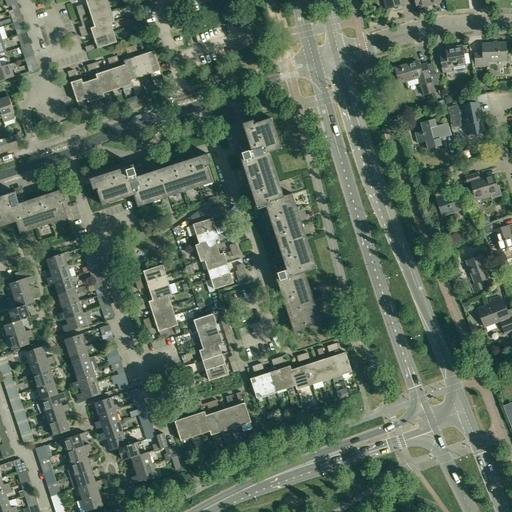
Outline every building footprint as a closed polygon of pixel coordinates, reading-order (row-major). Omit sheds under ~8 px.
[(85,0),(89,8),(108,2),(107,0),(85,0)] [(383,0),(386,9),(402,5),(400,0),(383,0)] [(89,8),(92,18),(111,11),(108,2),(89,8)] [(10,11),(10,12),(19,9),(17,4),(12,6),(13,10),(10,11)] [(110,22),(111,23),(115,22),(111,11),(92,18),(95,27),(95,28),(110,22)] [(13,23),(14,24),(23,21),(21,16),(16,18),(17,22),(13,23)] [(114,32),(111,23),(110,22),(95,28),(95,27),(91,28),(94,39),(114,32)] [(17,35),(17,36),(26,33),(25,28),(19,29),(21,34),(17,35)] [(117,42),(114,32),(94,39),(97,49),(117,42)] [(21,47),(21,48),(30,45),(29,40),(23,41),(25,46),(21,47)] [(505,43),(482,44),(483,54),(475,55),(475,67),(488,66),(487,62),(506,61),(505,43)] [(467,53),(463,54),(461,47),(467,46),(446,49),(447,58),(441,59),(441,56),(440,56),(443,73),(454,72),(453,67),(456,67),(458,67),(458,66),(464,65),(464,64),(468,63),(467,53)] [(154,51),(144,55),(150,74),(160,71),(154,51)] [(25,59),(25,60),(34,57),(33,52),(27,53),(29,58),(25,59)] [(150,74),(144,55),(134,58),(140,77),(150,74)] [(140,77),(134,58),(124,61),(125,65),(126,65),(131,80),(140,77)] [(405,82),(418,78),(423,96),(434,92),(430,77),(435,75),(431,63),(426,65),(426,64),(419,66),(418,61),(400,67),(406,86),(407,86),(405,82)] [(29,72),(38,69),(37,64),(31,66),(33,70),(29,72)] [(1,67),(0,67),(0,81),(14,77),(10,65),(1,67)] [(126,65),(125,65),(116,68),(122,88),(133,84),(131,80),(126,65)] [(116,68),(106,71),(113,91),(122,88),(116,68)] [(103,94),(113,91),(106,71),(96,75),(97,79),(98,78),(103,94)] [(97,79),(88,82),(91,91),(86,93),(88,99),(87,99),(88,103),(105,98),(103,94),(98,78),(97,79)] [(77,102),(87,99),(88,99),(86,93),(91,91),(88,82),(83,83),(82,79),(71,83),(77,102)] [(15,117),(14,114),(9,97),(0,99),(0,111),(2,118),(3,122),(4,123),(14,120),(15,117)] [(475,130),(484,128),(485,128),(482,112),(462,117),(466,134),(476,132),(475,130)] [(284,196),(279,182),(270,153),(281,149),(271,118),(255,124),(254,120),(243,124),(249,142),(237,146),(235,147),(238,154),(240,154),(258,210),(267,207),(284,262),(272,266),(275,274),(294,333),(305,329),(304,326),(320,321),(305,273),(316,269),(292,194),(284,196)] [(425,141),(427,150),(442,146),(439,136),(443,135),(443,138),(451,135),(448,123),(440,125),(440,127),(437,128),(435,119),(420,123),(422,131),(414,133),(417,144),(425,141)] [(20,134),(14,136),(9,138),(9,137),(8,137),(8,138),(10,143),(22,139),(20,134)] [(8,138),(2,140),(0,140),(0,146),(3,145),(10,143),(8,138)] [(208,154),(145,174),(141,162),(140,161),(133,163),(133,165),(90,179),(94,189),(97,188),(102,205),(134,195),(138,207),(213,182),(208,166),(211,164),(208,154)] [(498,186),(495,186),(492,175),(478,179),(477,174),(465,177),(467,183),(471,182),(476,202),(477,202),(476,199),(490,194),(492,199),(501,196),(498,186)] [(445,181),(432,185),(442,216),(463,209),(465,214),(466,214),(458,191),(443,196),(442,192),(448,190),(445,181)] [(27,201),(23,189),(22,187),(15,190),(15,192),(0,196),(0,227),(16,222),(20,234),(21,234),(21,233),(67,218),(68,218),(62,201),(66,200),(62,189),(27,201)] [(221,205),(209,209),(212,216),(224,212),(221,205)] [(196,235),(216,229),(212,218),(193,225),(196,235)] [(499,220),(482,227),(485,235),(494,232),(500,250),(499,250),(499,251),(511,246),(511,243),(507,226),(511,225),(511,224),(501,227),(499,220)] [(207,248),(217,245),(215,240),(219,239),(216,229),(196,235),(199,244),(199,245),(205,243),(207,248)] [(199,245),(199,244),(195,245),(201,262),(205,261),(204,260),(220,255),(220,254),(217,245),(207,248),(205,243),(199,245)] [(63,253),(46,259),(50,271),(67,266),(66,262),(68,259),(69,258),(69,257),(68,252),(63,253)] [(85,259),(86,260),(95,257),(93,252),(87,254),(89,258),(85,259)] [(204,260),(205,261),(208,270),(227,263),(224,253),(220,254),(220,255),(204,260)] [(481,255),(466,261),(475,284),(471,285),(474,292),(485,288),(482,281),(489,278),(483,264),(484,263),(481,255)] [(227,263),(208,270),(211,279),(230,273),(227,263)] [(90,271),(90,272),(99,269),(97,264),(91,265),(93,270),(90,271)] [(163,265),(143,271),(147,281),(166,275),(163,265)] [(67,266),(50,271),(52,277),(47,279),(49,285),(54,283),(71,277),(67,266)] [(9,284),(13,295),(30,290),(29,285),(34,283),(32,276),(29,269),(30,269),(15,274),(18,281),(9,284)] [(230,273),(211,279),(214,290),(234,283),(230,273)] [(169,285),(166,275),(147,281),(150,291),(169,285)] [(93,283),(94,284),(102,281),(101,276),(95,277),(97,282),(93,283)] [(54,283),(58,295),(75,289),(71,277),(54,283)] [(150,291),(153,300),(153,301),(168,296),(169,296),(173,295),(169,285),(150,291)] [(97,295),(97,296),(106,293),(105,287),(99,289),(101,294),(97,295)] [(62,307),(79,301),(75,289),(58,295),(62,307)] [(30,290),(13,295),(17,308),(26,305),(34,302),(30,290)] [(152,312),(171,305),(169,296),(168,296),(153,301),(153,300),(149,302),(152,312)] [(486,306),(478,309),(485,327),(499,321),(505,335),(510,333),(509,331),(511,330),(511,310),(511,309),(511,312),(506,314),(505,312),(503,312),(501,309),(502,306),(499,297),(484,302),(486,306)] [(203,298),(196,300),(199,308),(206,306),(203,298)] [(101,307),(110,305),(108,299),(103,301),(105,306),(101,307)] [(66,319),(83,313),(79,301),(62,307),(64,313),(59,315),(61,321),(66,319)] [(462,304),(464,310),(470,307),(468,301),(462,304)] [(30,317),(26,305),(17,308),(9,311),(13,323),(21,320),(30,317)] [(171,305),(152,312),(155,322),(175,315),(171,305)] [(105,319),(114,317),(112,311),(107,313),(109,318),(105,319)] [(64,333),(79,328),(92,324),(89,312),(83,313),(66,319),(68,324),(62,326),(64,333)] [(194,320),(197,330),(216,324),(213,314),(194,320)] [(175,315),(155,322),(159,332),(178,325),(175,315)] [(4,326),(8,337),(25,332),(21,320),(13,323),(4,326)] [(216,324),(197,330),(200,340),(220,334),(216,324)] [(31,330),(25,332),(8,337),(12,350),(29,344),(27,338),(33,336),(31,330)] [(104,340),(104,341),(113,338),(111,333),(106,334),(107,339),(104,340)] [(64,340),(68,352),(85,346),(81,334),(64,340)] [(219,345),(223,344),(220,334),(200,340),(203,349),(203,350),(219,345)] [(47,359),(45,353),(50,351),(48,345),(26,352),(30,364),(47,359)] [(203,350),(203,349),(199,351),(202,361),(222,354),(219,345),(203,350)] [(68,352),(72,364),(89,358),(85,346),(68,352)] [(345,352),(335,356),(342,375),(352,372),(345,352)] [(222,354),(202,361),(206,370),(225,364),(222,354)] [(332,378),(342,375),(335,356),(326,359),(332,378)] [(47,359),(30,364),(34,377),(51,371),(49,365),(54,363),(52,357),(47,359)] [(89,358),(72,364),(76,376),(86,372),(93,370),(98,369),(94,357),(89,358)] [(326,359),(316,362),(322,381),(332,378),(326,359)] [(316,362),(306,365),(313,385),(322,381),(316,362)] [(225,364),(206,370),(209,381),(228,374),(225,364)] [(306,365),(296,368),(303,388),(313,385),(306,365)] [(297,390),(303,388),(296,368),(291,370),(290,366),(280,369),(286,389),(295,386),(297,390)] [(115,377),(125,374),(125,373),(124,373),(123,368),(117,370),(119,375),(115,376),(115,377)] [(276,392),(286,389),(280,369),(270,373),(276,392)] [(80,388),(97,382),(93,370),(86,372),(76,376),(78,382),(73,383),(75,390),(80,388)] [(37,388),(54,383),(51,371),(34,377),(37,388)] [(270,373),(260,376),(267,395),(276,392),(270,373)] [(257,398),(267,395),(260,376),(250,379),(257,398)] [(101,395),(97,382),(80,388),(82,394),(76,395),(78,402),(101,395)] [(15,383),(5,386),(6,386),(7,391),(13,389),(11,384),(15,383)] [(54,383),(37,388),(41,400),(58,395),(54,383)] [(348,397),(348,394),(346,388),(336,391),(338,397),(339,400),(348,397)] [(58,395),(41,400),(36,402),(40,414),(45,412),(62,407),(62,406),(60,401),(66,399),(64,393),(58,395)] [(18,394),(9,397),(9,398),(10,398),(11,402),(16,401),(15,396),(19,395),(18,394)] [(135,404),(144,401),(144,400),(144,401),(142,396),(137,398),(138,402),(135,404)] [(95,403),(99,415),(116,410),(112,398),(95,403)] [(245,403),(234,406),(241,426),(251,422),(245,403)] [(62,407),(45,412),(49,424),(66,418),(64,413),(70,411),(68,405),(62,406),(62,407)] [(22,406),(13,409),(13,410),(15,414),(20,413),(19,408),(22,407),(22,406)] [(225,409),(231,429),(241,426),(234,406),(225,409)] [(139,416),(148,413),(148,412),(148,413),(146,408),(141,409),(142,414),(139,416)] [(225,409),(215,412),(222,432),(231,429),(225,409)] [(116,410),(99,415),(100,421),(95,423),(97,430),(103,428),(103,427),(120,422),(116,410)] [(201,434),(210,431),(205,416),(206,415),(205,411),(194,415),(201,434)] [(215,412),(206,415),(205,416),(210,431),(211,435),(222,432),(215,412)] [(194,415),(185,418),(191,437),(201,434),(194,415)] [(26,418),(17,421),(17,422),(19,426),(24,425),(23,420),(26,419),(26,418)] [(66,418),(49,424),(53,436),(70,431),(66,418)] [(181,441),(191,437),(185,418),(174,421),(181,441)] [(142,428),(152,425),(152,424),(150,420),(145,421),(146,426),(142,427),(142,428)] [(123,434),(120,422),(103,427),(103,428),(104,433),(99,435),(101,442),(106,440),(106,439),(123,434)] [(30,430),(20,433),(21,434),(23,438),(28,437),(27,432),(30,431),(30,430)] [(146,440),(156,437),(156,436),(155,437),(154,432),(149,434),(150,438),(146,440)] [(63,440),(67,452),(84,447),(84,446),(82,441),(88,439),(86,433),(63,440)] [(106,439),(106,440),(110,452),(119,449),(127,446),(123,434),(106,439)] [(163,434),(158,436),(161,443),(156,445),(157,450),(168,447),(163,434)] [(123,461),(131,459),(140,456),(140,455),(136,443),(140,442),(127,446),(119,449),(123,461)] [(239,449),(240,452),(248,450),(247,445),(246,443),(238,445),(239,449)] [(84,447),(67,452),(71,465),(88,459),(86,453),(91,451),(89,445),(84,446),(84,447)] [(45,446),(35,449),(36,450),(36,449),(38,454),(43,452),(41,448),(45,446)] [(4,458),(13,455),(12,455),(11,450),(6,452),(7,457),(3,458),(4,458)] [(131,459),(135,470),(152,465),(148,453),(140,455),(140,456),(131,459)] [(49,458),(39,461),(39,462),(40,461),(41,466),(47,465),(45,460),(49,459),(49,458)] [(66,466),(69,478),(92,471),(88,459),(71,465),(66,466)] [(152,465),(135,470),(137,476),(132,478),(134,484),(156,477),(154,469),(157,468),(155,464),(152,465)] [(73,490),(78,488),(95,483),(96,482),(92,471),(69,478),(73,490)] [(2,479),(0,479),(0,491),(10,488),(9,484),(4,485),(2,479)] [(78,488),(82,500),(100,494),(98,489),(103,487),(101,480),(96,482),(95,483),(78,488)] [(10,488),(0,491),(0,504),(9,502),(7,494),(12,493),(10,488)] [(60,494),(51,497),(52,497),(53,502),(58,500),(57,495),(61,494),(60,494)] [(87,511),(103,507),(100,494),(82,500),(86,511),(87,511)] [(9,502),(0,504),(0,511),(15,511),(18,511),(16,507),(11,508),(9,502)]
